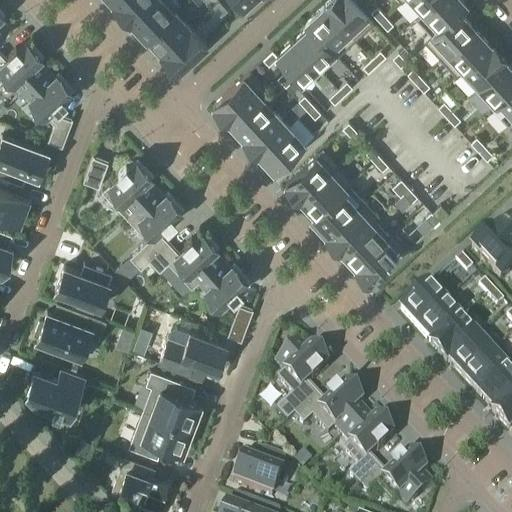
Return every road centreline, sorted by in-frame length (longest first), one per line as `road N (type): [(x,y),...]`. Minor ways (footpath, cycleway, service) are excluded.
road 1 (residential): [(511,468),(178,103)]
road 2 (residential): [(112,95),(92,116),(0,338)]
road 3 (residential): [(286,286),(466,483)]
road 4 (residential): [(286,286),(271,305),(193,511)]
road 5 (residential): [(146,132),(286,286)]
road 6 (residential): [(289,0),(178,103)]
road 7 (residential): [(178,103),(81,0)]
road 8 (residential): [(25,0),(112,95)]
